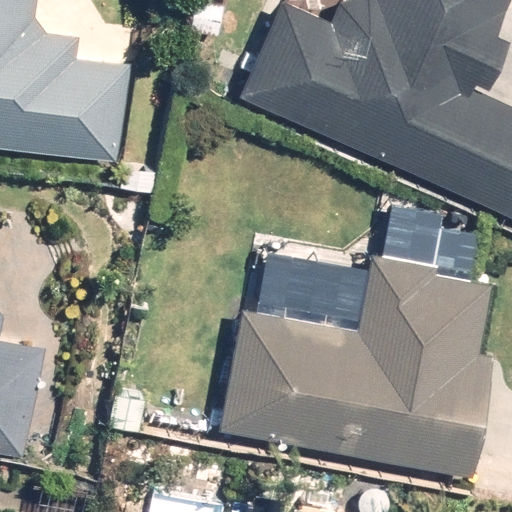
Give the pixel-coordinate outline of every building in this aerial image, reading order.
[(0,0),(0,132),(123,151),(138,52),(77,43),(79,25),(33,18),(35,0),(0,0)] [(317,0),(280,0),(242,82),(511,206),(511,83),(494,75),(511,35),(511,20),(502,16),(508,0),(362,0),(355,17),(317,0)] [(471,466),(498,338),(481,335),(493,278),(434,266),(436,254),(378,242),(361,322),(252,299),(228,415),(471,466)] [(0,443),(24,448),(46,338),(6,330),(7,327),(7,325),(7,323),(7,320),(6,318),(6,316),(6,313),(5,311),(5,309),(4,306),(4,304),(3,302),(2,300),(1,297),(0,295),(0,443)] [(409,511),(295,495),(292,509),(249,502),(247,511),(409,511)]
